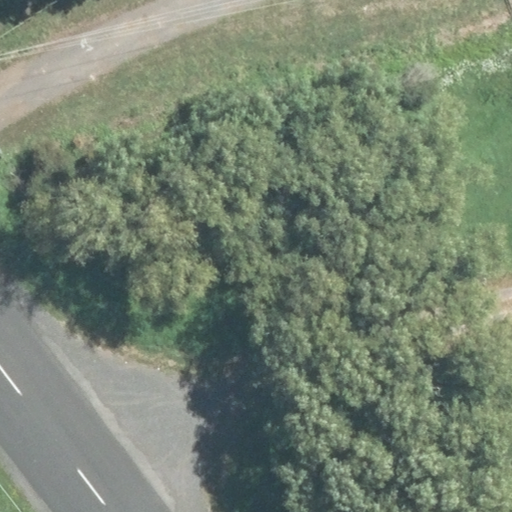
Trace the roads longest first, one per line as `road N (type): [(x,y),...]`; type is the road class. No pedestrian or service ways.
road 1 (track): [(214,0),(0,76)]
road 2 (unclassified): [(0,380),(100,511)]
